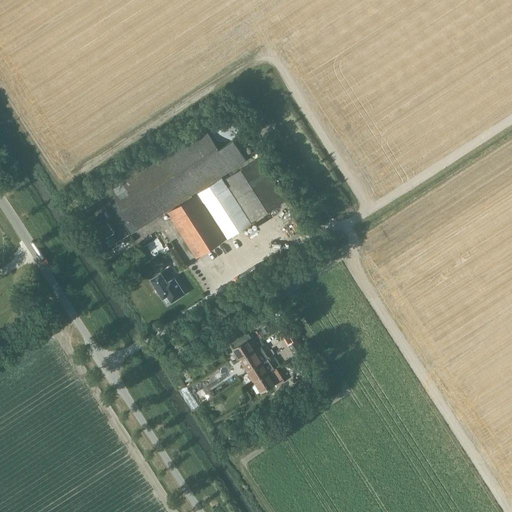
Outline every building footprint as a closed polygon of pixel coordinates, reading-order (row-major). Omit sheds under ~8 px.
[(221,143),(223,143),(225,143),(227,142),(229,142),(231,141),(232,140),(233,139),(234,138),(235,137),(236,136),(236,135),(237,134),(237,133),(237,132),(237,131),(238,131),(238,130),(238,129),(238,128),(238,127),(238,126),(237,124),(237,123),(236,122),(235,121),(235,120),(234,119),(233,118),(232,117),(230,116),(229,115),(227,115),(226,114),(224,114),(222,114),(221,114),(219,115),(217,116),(216,117),(214,118),(213,119),(212,120),(211,121),(211,122),(210,124),(210,125),(209,126),(209,127),(209,128),(209,129),(209,130),(209,132),(210,133),(211,135),(211,136),(212,137),(213,138),(214,139),(215,140),(216,141),(218,142),(220,142),(221,143)] [(203,124),(82,202),(110,247),(188,197),(189,199),(167,212),(196,257),(226,238),(206,208),(208,207),(227,239),(251,224),(250,223),(286,200),(259,157),(223,180),(222,177),(198,192),(205,203),(204,204),(197,193),(192,197),(191,195),(247,160),(234,139),(219,149),(203,124)] [(154,239),(138,250),(143,257),(147,254),(152,261),(163,253),(154,239)] [(161,272),(150,279),(163,298),(167,295),(171,302),(184,294),(174,278),(167,282),(161,272)] [(288,344),(295,339),(291,333),(292,333),(286,323),(279,329),(284,337),(285,337),(288,344)] [(254,351),(250,345),(254,342),(251,337),(233,348),(240,359),(254,351)] [(295,339),(288,344),(293,351),(300,347),(295,339)] [(261,361),(257,356),(261,354),(258,348),(254,351),(240,359),(247,370),(261,361)] [(254,381),(275,368),(268,357),(261,361),(247,370),(254,381)] [(261,393),(275,384),(284,378),(278,367),(275,368),(254,381),(261,393)]
